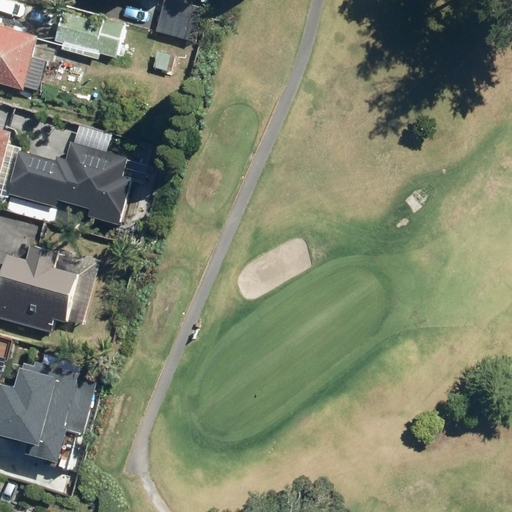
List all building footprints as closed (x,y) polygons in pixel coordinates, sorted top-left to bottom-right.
[(201,9),(164,1),(157,33),(193,41),(201,9)] [(106,25),(70,13),(62,38),(70,41),(67,49),(100,60),(103,50),(124,57),(135,24),(109,16),(106,25)] [(52,35),(0,20),(0,81),(33,90),(35,84),(49,88),(58,57),(47,54),(52,35)] [(0,183),(15,127),(0,123),(0,183)] [(67,164),(18,152),(7,194),(56,207),(58,198),(93,207),(91,216),(117,222),(128,180),(121,178),(127,158),(72,144),(67,164)] [(9,275),(0,272),(0,318),(54,334),(58,319),(70,322),(71,321),(86,325),(105,260),(65,249),(65,251),(38,244),(33,261),(15,255),(9,275)] [(47,354),(40,363),(78,373),(85,364),(47,354)] [(6,384),(0,403),(0,433),(42,445),(39,457),(58,462),(67,431),(80,434),(94,383),(79,379),(81,374),(78,373),(40,363),(38,362),(36,366),(25,363),(19,387),(6,384)]
